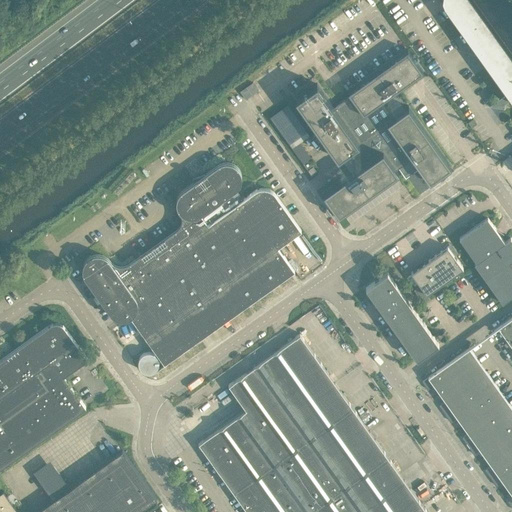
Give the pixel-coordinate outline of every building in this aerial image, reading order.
[(443,5),(444,6),(506,93),(489,106),(504,109),(505,103),(511,99),(511,100),(511,55),(472,0),(441,0),(442,2),(443,5)] [(398,172),(396,169),(402,165),(403,166),(405,165),(406,164),(406,163),(406,162),(412,157),(429,181),(451,165),(408,106),(393,116),(382,100),(423,70),(407,49),(348,91),(350,95),(333,106),(317,83),(295,98),(337,158),(341,156),(352,172),(323,193),(338,215),(398,172)] [(430,62),(427,64),(434,74),(442,69),(435,59),(430,62)] [(241,88),(245,97),(258,90),(254,82),(241,88)] [(269,116),(301,160),(309,155),(306,151),(315,145),(308,136),(309,135),(287,104),(269,116)] [(471,127),(476,123),(472,118),(467,122),(471,127)] [(306,168),(311,165),(307,160),(302,163),(306,168)] [(177,208),(178,210),(186,221),(152,246),(211,329),(294,270),(277,247),(301,230),(275,194),(273,192),(271,190),(269,189),(265,188),(263,187),(259,188),(257,189),(254,190),(243,198),(236,188),(238,185),(240,183),(241,179),(241,175),(241,172),(239,169),(237,165),(234,163),(231,162),(227,161),(224,161),(221,162),(217,164),(206,172),(201,174),(200,173),(198,172),(197,173),(196,174),(196,175),(192,177),(194,180),(182,189),(180,190),(179,192),(177,194),(177,196),(176,199),(176,201),(176,203),(176,206),(177,208)] [(307,170),(311,175),(316,171),(313,166),(307,170)] [(474,263),(502,302),(511,295),(511,239),(510,237),(504,241),(500,235),(498,236),(496,233),(498,231),(487,217),(459,237),(476,261),(474,263)] [(164,363),(211,329),(152,246),(118,270),(110,259),(108,257),(106,256),(104,254),(102,254),(100,253),(97,253),(94,253),(91,254),(88,256),(86,258),(84,260),(83,262),(83,264),(82,266),(82,268),(82,271),(83,274),(84,276),(110,312),(111,314),(115,317),(120,318),(122,318),(124,318),(127,318),(129,317),(130,316),(154,349),(151,352),(150,351),(148,351),(147,351),(146,351),(145,352),(144,352),(143,353),(142,354),(141,354),(140,355),(140,356),(139,357),(139,358),(138,359),(138,361),(138,362),(138,363),(139,364),(139,366),(140,367),(140,368),(141,369),(142,370),(143,370),(144,371),(145,371),(147,372),(148,372),(149,372),(150,372),(151,371),(152,371),(153,370),(154,370),(155,369),(164,363)] [(420,285),(426,293),(463,267),(447,246),(411,272),(420,285)] [(438,343),(387,271),(365,287),(416,358),(438,343)] [(420,285),(414,289),(423,302),(429,298),(428,295),(426,293),(420,285)] [(511,315),(498,326),(510,342),(511,340),(511,315)] [(0,467),(85,407),(85,406),(65,377),(65,374),(87,358),(64,326),(63,325),(62,324),(60,323),(58,322),(56,322),(54,322),(52,323),(51,323),(49,324),(0,359),(0,467)] [(295,336),(264,359),(282,383),(317,358),(315,355),(314,352),(313,352),(304,339),(300,333),(295,336)] [(440,392),(481,363),(469,347),(422,380),(428,389),(434,384),(440,392)] [(282,383),(258,400),(275,425),(335,382),(321,364),(321,363),(320,361),(319,361),(317,358),(282,383)] [(246,409),(258,400),(282,383),(264,359),(233,381),(233,380),(228,384),(229,385),(246,408),(246,409)] [(481,363),(440,392),(446,400),(439,404),(445,413),(492,379),(481,363)] [(492,379),(445,413),(451,421),(457,416),(463,424),(503,395),(492,379)] [(335,382),(275,425),(293,449),(352,407),(350,404),(350,403),(348,401),(335,382)] [(511,406),(503,395),(463,424),(468,432),(462,437),(468,445),(511,413),(511,406)] [(214,464),(216,467),(275,425),(258,400),(246,409),(246,408),(203,439),(198,442),(201,447),(212,462),(213,464),(214,464)] [(352,407),(293,449),(310,474),(370,431),(356,412),(355,410),(354,410),(352,407)] [(511,413),(468,445),(473,453),(480,448),(486,456),(511,437),(511,413)] [(256,511),(310,474),(293,449),(275,425),(216,467),(218,470),(218,471),(220,473),(247,510),(247,511),(256,511)] [(370,431),(310,474),(328,498),(387,456),(385,453),(385,452),(383,450),(370,431)] [(511,437),(486,456),(491,464),(485,469),(491,477),(511,461),(511,437)] [(136,511),(156,498),(122,449),(33,511),(16,511),(19,510),(14,504),(13,504),(10,503),(7,499),(8,496),(3,489),(0,491),(0,511),(136,511)] [(328,498),(337,511),(359,511),(404,480),(391,461),(389,459),(387,456),(328,498)] [(511,461),(491,477),(496,485),(503,480),(508,488),(511,485),(511,461)] [(308,511),(328,498),(310,474),(256,511),(308,511)] [(418,499),(404,480),(359,511),(411,511),(422,505),(419,501),(420,501),(418,499)] [(337,511),(328,498),(308,511),(337,511)]
